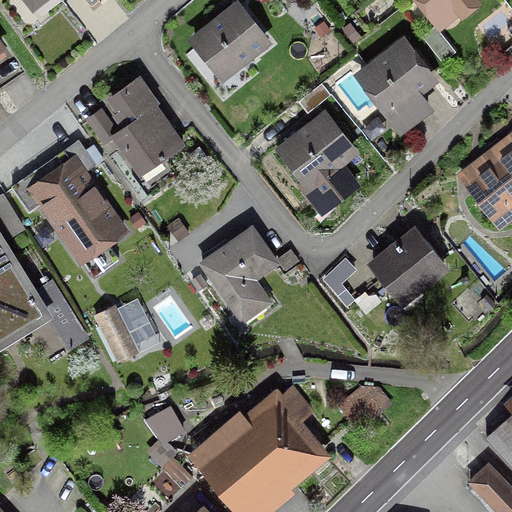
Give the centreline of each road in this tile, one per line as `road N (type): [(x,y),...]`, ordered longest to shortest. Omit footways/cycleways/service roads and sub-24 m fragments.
road 1 (residential): [(134,30),(306,248),(318,252),(353,227),(511,64)]
road 2 (secondary): [(351,511),(511,353)]
road 3 (residential): [(0,142),(134,30)]
